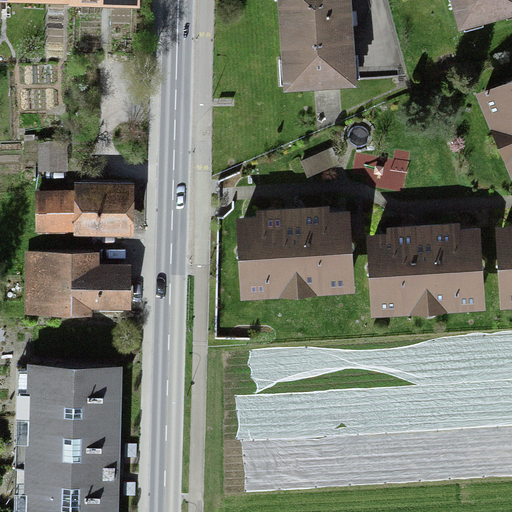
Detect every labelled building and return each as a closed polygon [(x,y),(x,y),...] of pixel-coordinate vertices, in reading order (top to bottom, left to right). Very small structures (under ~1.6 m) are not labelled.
[(277,0),(283,89),(353,85),(348,0),(277,0)] [(511,0),(452,0),(460,28),(511,13),(511,0)] [(511,76),(475,93),(511,176),(511,76)] [(67,140),(41,140),(40,168),(66,169),(67,140)] [(76,194),(39,193),(38,226),(127,228),(128,187),(76,186),(76,194)] [(240,213),(243,292),(350,289),(348,211),(327,212),(327,205),(255,207),(256,213),(240,213)] [(367,231),(370,313),(480,308),(477,227),(463,227),(463,222),(386,225),(386,230),(367,231)] [(511,223),(499,224),(504,304),(511,303),(511,223)] [(96,251),(22,249),(21,313),(91,314),(91,305),(127,306),(128,262),(95,262),(96,251)] [(33,364),(31,464),(114,466),(117,366),(33,364)] [(112,511),(114,466),(31,464),(29,511),(112,511)]
